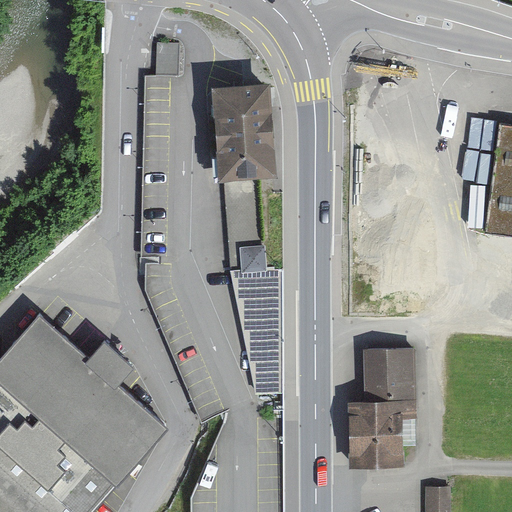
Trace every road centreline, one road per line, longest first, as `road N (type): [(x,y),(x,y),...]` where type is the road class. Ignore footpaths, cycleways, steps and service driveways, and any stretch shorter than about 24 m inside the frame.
road 1 (trunk): [(308,0),(322,511)]
road 2 (secondary): [(287,23),(308,65),(315,108),(318,511)]
road 3 (unclassified): [(142,0),(126,76),(124,209),(110,253)]
road 4 (tertiary): [(511,41),(340,0)]
road 5 (unknown): [(434,318),(453,465)]
